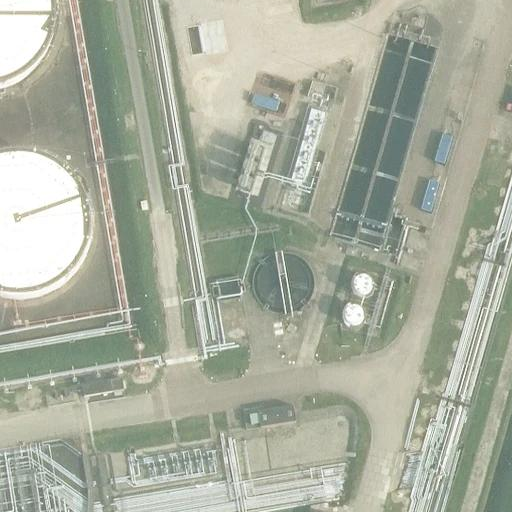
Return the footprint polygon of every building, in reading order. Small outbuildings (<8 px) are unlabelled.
[(0,0),(0,90),(26,80),(49,55),(59,13),(54,0),(0,0)] [(316,192),(338,110),(315,104),(293,186),(316,192)] [(0,293),(26,297),(59,284),(82,258),(92,217),(79,178),(56,155),(22,144),(0,146),(0,293)] [(293,317),(297,303),(286,299),(290,285),(304,289),(312,261),(275,251),(272,260),(280,263),(273,288),(271,287),(264,310),(293,317)] [(84,398),(112,394),(110,382),(82,386),(84,398)] [(250,439),(299,431),(296,415),(263,421),(262,415),(247,418),(250,439)]
